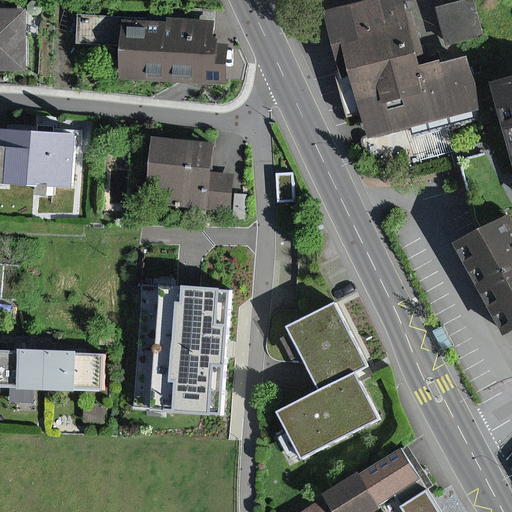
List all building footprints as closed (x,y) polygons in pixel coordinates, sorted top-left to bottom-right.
[(503,124),(482,48),(436,61),(418,0),(371,0),(338,9),(356,74),(366,71),(390,156),(503,124)] [(491,32),(482,0),(466,0),(446,5),(456,42),(491,32)] [(0,66),(34,66),(33,4),(31,4),(0,4),(0,66)] [(133,17),(130,77),(237,82),(239,41),(223,40),(224,22),(133,17)] [(362,74),(349,75),(351,106),(364,105),(362,74)] [(511,77),(502,80),(511,115),(511,77)] [(87,132),(8,125),(4,180),(82,187),(87,132)] [(239,211),(242,173),(223,171),(225,139),(162,134),(157,201),(211,205),(211,209),(239,211)] [(511,214),(489,226),(467,237),(511,324),(511,214)] [(21,261),(0,260),(0,294),(21,295),(21,261)] [(227,293),(159,288),(149,411),(217,416),(227,293)] [(286,440),(273,447),(287,473),(300,466),(301,468),(373,430),(347,381),(378,364),(346,303),(285,336),(287,341),(273,348),(285,370),(298,363),(315,394),(273,416),(286,440)] [(451,346),(441,326),(433,330),(443,350),(451,346)] [(34,350),(4,350),(3,382),(30,383),(30,387),(58,388),(58,347),(34,346),(34,350)] [(112,384),(112,351),(83,351),(83,347),(58,347),(58,388),(85,388),(85,383),(112,384)] [(437,478),(414,444),(309,511),(383,511),(396,504),(421,488),(437,478)] [(436,511),(421,488),(396,504),(401,511),(436,511)]
